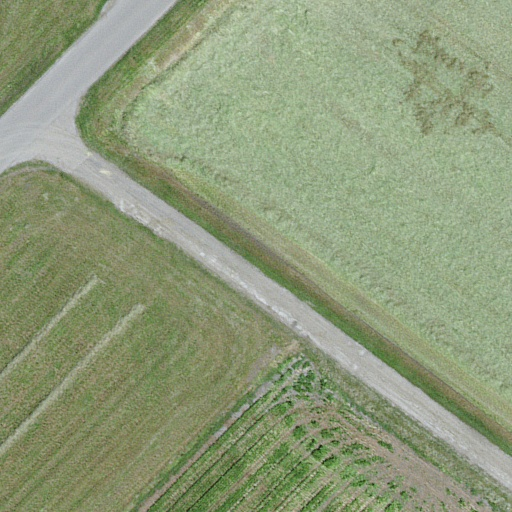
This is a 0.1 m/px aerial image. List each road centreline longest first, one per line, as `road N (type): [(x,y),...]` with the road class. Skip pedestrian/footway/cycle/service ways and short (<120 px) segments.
road 1 (track): [(62,139),(511,473)]
road 2 (unclassified): [(0,198),(211,0)]
